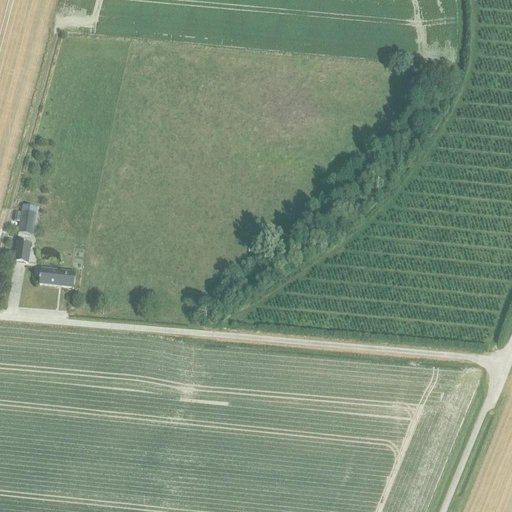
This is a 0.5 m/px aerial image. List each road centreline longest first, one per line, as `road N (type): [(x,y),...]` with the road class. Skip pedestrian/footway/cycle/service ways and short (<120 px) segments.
road 1 (unclassified): [(0,318),(505,362)]
road 2 (unclassified): [(445,511),(505,362)]
